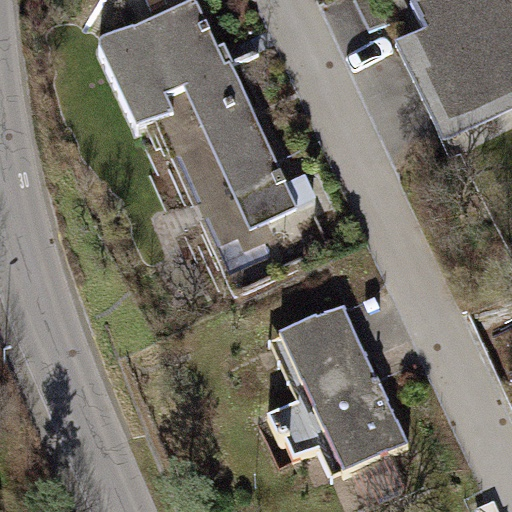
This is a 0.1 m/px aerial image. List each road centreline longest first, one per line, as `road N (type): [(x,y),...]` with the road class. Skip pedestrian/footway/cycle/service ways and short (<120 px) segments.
road 1 (residential): [(288,0),(511,490)]
road 2 (unclassified): [(125,511),(29,272),(0,154)]
